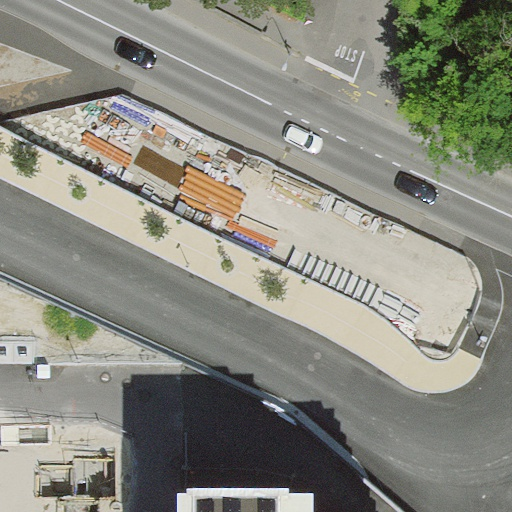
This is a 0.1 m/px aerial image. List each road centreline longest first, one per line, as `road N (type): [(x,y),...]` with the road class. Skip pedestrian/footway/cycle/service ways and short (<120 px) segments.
road 1 (residential): [(474,503),(297,371),(0,226)]
road 2 (primary): [(337,133),(61,0)]
road 3 (residential): [(126,403),(264,439),(321,474)]
road 4 (primary): [(511,213),(337,133)]
road 5 (residential): [(337,133),(375,0)]
road 6 (residential): [(0,402),(126,403)]
